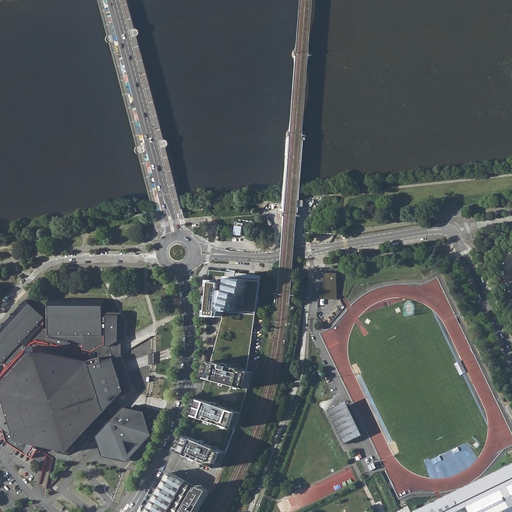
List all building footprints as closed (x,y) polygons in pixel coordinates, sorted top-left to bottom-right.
[(225,312),(256,315),(261,281),(251,279),(252,275),(236,273),(232,287),(228,286),(228,278),(214,276),(209,316),(224,316),(225,312)] [(337,273),(325,273),(325,299),(337,299),(337,273)] [(123,410),(116,403),(116,402),(115,398),(127,395),(112,347),(121,341),(121,315),(106,315),(106,300),(105,299),(50,299),(49,300),(49,329),(44,329),(45,321),(43,319),(45,317),(26,299),(26,300),(0,327),(0,361),(2,363),(3,363),(6,365),(3,372),(0,375),(0,425),(3,427),(8,442),(33,458),(39,449),(46,453),(50,447),(54,448),(55,451),(68,455),(71,454),(100,423),(106,429),(100,435),(106,455),(131,460),(132,458),(131,454),(150,434),(143,414),(123,410)] [(224,316),(212,362),(247,371),(256,315),(225,312),(224,316)] [(253,372),(247,371),(212,362),(207,377),(180,451),(184,453),(219,468),(241,412),(249,386),(253,372)] [(330,409),(347,444),(363,436),(361,433),(360,433),(355,423),(356,422),(355,420),(354,420),(353,418),(354,417),(353,415),(352,415),(347,405),(348,405),(347,401),(330,409)] [(106,455),(100,435),(98,437),(104,457),(129,462),(154,434),(148,415),(143,414),(150,434),(131,454),(132,458),(131,460),(106,455)] [(367,466),(370,472),(376,468),(373,463),(367,466)] [(511,511),(511,469),(422,511),(511,511)] [(148,511),(197,511),(208,494),(205,492),(201,490),(195,487),(184,480),(175,474),(172,472),(148,511)]
